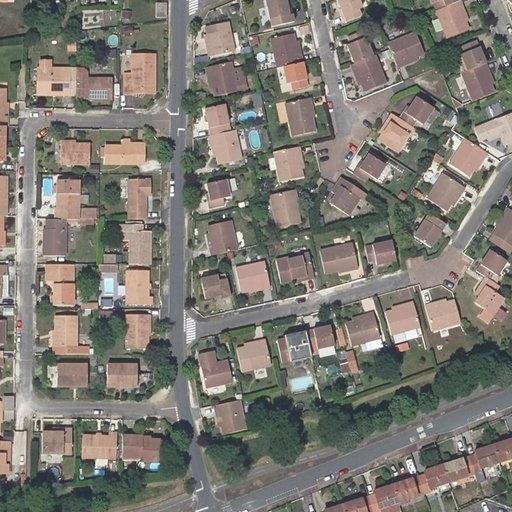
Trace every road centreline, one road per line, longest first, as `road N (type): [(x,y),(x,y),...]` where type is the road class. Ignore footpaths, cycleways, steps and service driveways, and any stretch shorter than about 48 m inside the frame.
road 1 (residential): [(183,407),(40,406),(27,389),(28,131),(38,119),(177,120)]
road 2 (residential): [(174,333),(443,272),(511,167)]
road 3 (residential): [(511,394),(221,511)]
road 4 (residential): [(174,333),(177,120)]
road 5 (residential): [(317,0),(347,130),(328,162)]
